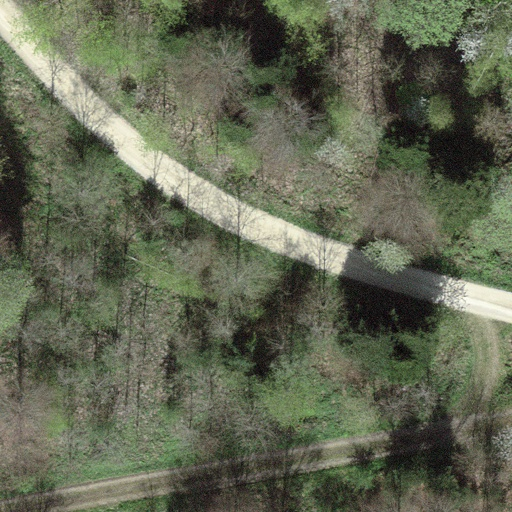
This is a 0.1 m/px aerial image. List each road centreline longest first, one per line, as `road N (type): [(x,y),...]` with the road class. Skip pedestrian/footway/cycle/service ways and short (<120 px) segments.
road 1 (track): [(511,304),(363,267),(229,217),(113,136),(0,19)]
road 2 (track): [(4,511),(511,419)]
